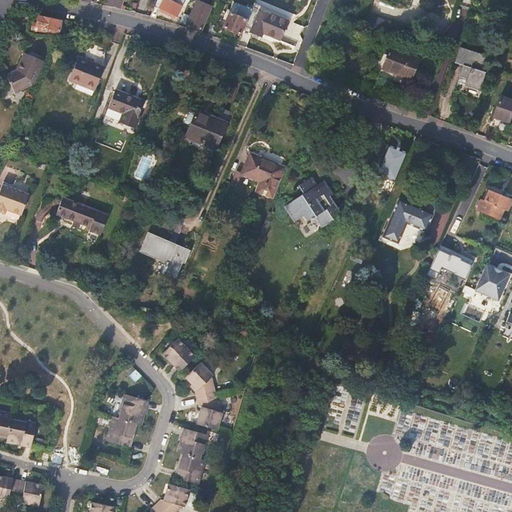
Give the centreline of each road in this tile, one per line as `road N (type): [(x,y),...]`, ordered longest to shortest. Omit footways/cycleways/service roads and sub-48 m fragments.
road 1 (residential): [(72,476),(120,485),(147,472),(167,393),(75,290),(0,269)]
road 2 (residential): [(289,79),(132,21),(29,0)]
road 3 (residential): [(511,160),(289,79)]
